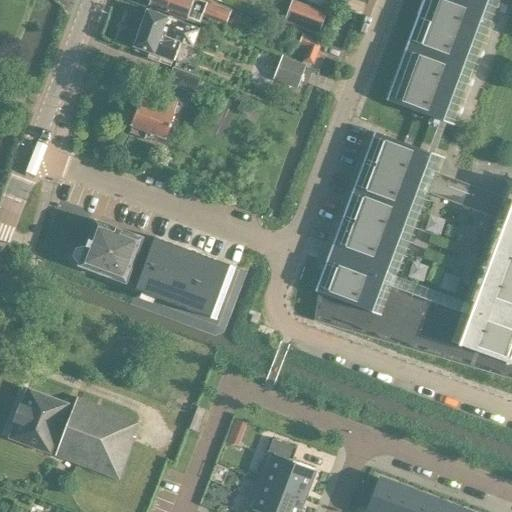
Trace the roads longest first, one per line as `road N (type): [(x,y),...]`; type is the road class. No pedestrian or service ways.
road 1 (residential): [(511,411),(291,329),(276,301),(291,255)]
road 2 (residential): [(291,255),(33,156)]
road 3 (residential): [(291,255),(386,0)]
road 4 (tertiary): [(33,156),(90,0)]
road 5 (residential): [(511,493),(361,436)]
